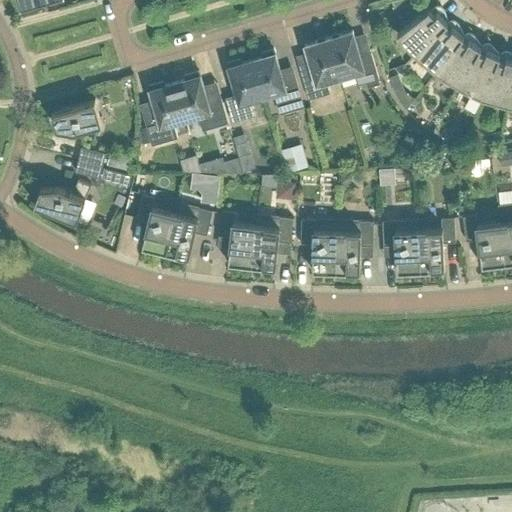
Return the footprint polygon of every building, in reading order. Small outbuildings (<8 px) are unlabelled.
[(428,6),(397,31),(415,51),(405,61),(406,61),(447,19),(438,9),(434,12),(428,6)] [(447,20),(447,19),(406,61),(406,62),(416,52),(435,68),(434,70),(434,71),(463,32),(452,24),(449,28),(444,23),(447,20)] [(352,28),(328,35),(340,75),(354,71),(357,83),(366,80),(367,85),(380,82),(370,48),(359,51),(352,28)] [(456,85),(457,86),(480,44),(469,36),(466,41),(460,37),(463,33),(463,32),(434,71),(435,71),(436,69),(458,83),(456,85)] [(328,35),(304,42),(311,65),(300,68),(308,97),(329,91),(326,80),(340,75),(328,35)] [(481,44),(480,44),(457,86),(458,86),(459,84),(482,94),(481,97),(482,97),(499,52),(487,47),(485,51),(479,48),(481,44)] [(262,55),(252,58),(262,94),(275,90),(280,111),(303,104),(293,70),(281,73),(274,47),(261,51),(262,55)] [(507,105),(511,86),(511,56),(506,55),(505,59),(498,57),(500,53),(499,52),(482,97),(483,95),(507,103),(507,105)] [(240,57),(227,61),(237,92),(225,96),(232,120),(254,113),(250,97),(262,94),(252,58),(241,61),(240,57)] [(185,77),(175,80),(185,116),(198,113),(202,129),(228,121),(221,97),(208,101),(199,69),(184,73),(185,77)] [(163,80),(149,84),(158,115),(144,119),(152,144),(178,136),(173,120),(185,116),(175,80),(164,84),(163,80)] [(95,98),(52,110),(56,126),(74,129),(102,121),(95,98)] [(502,128),(489,132),(491,142),(504,139),(502,128)] [(421,140),(408,132),(402,142),(416,150),(421,140)] [(301,141),(281,148),(288,171),(309,164),(301,141)] [(82,145),(79,157),(102,163),(106,151),(82,145)] [(511,148),(499,150),(501,163),(511,161),(511,148)] [(102,163),(79,157),(75,169),(99,175),(102,163)] [(59,184),(41,186),(34,201),(76,219),(91,182),(79,177),(73,190),(59,184)] [(142,245),(165,250),(177,200),(174,210),(153,204),(155,195),(142,191),(136,215),(148,218),(142,245)] [(212,208),(177,200),(165,250),(168,251),(182,254),(182,252),(189,254),(195,229),(207,232),(212,208)] [(500,219),(505,261),(511,259),(511,200),(498,202),(500,219)] [(228,261),(252,263),(257,212),(256,212),(255,222),(233,220),(235,210),(221,208),(219,233),(231,234),(228,261)] [(293,216),(257,212),(252,263),(269,265),(269,263),(276,264),(278,239),(291,240),(293,216)] [(481,264),(505,261),(500,219),(477,222),(476,212),(463,214),(466,238),(478,237),(481,264)] [(419,217),(418,217),(421,268),(438,267),(438,265),(444,265),(443,240),(455,240),(454,215),(441,215),(441,226),(419,227),(419,217)] [(312,269),(336,269),(337,217),(301,216),(301,241),(313,241),(312,269)] [(374,218),(337,217),(336,269),(339,269),(353,269),(353,268),(360,268),(361,243),(373,243),(374,218)] [(418,217),(382,218),(383,243),(396,242),(397,269),(421,268),(418,217)]
